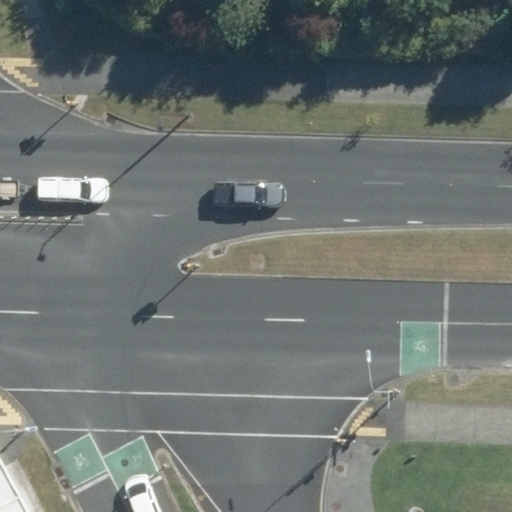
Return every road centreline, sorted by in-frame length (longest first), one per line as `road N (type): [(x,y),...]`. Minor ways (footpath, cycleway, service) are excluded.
road 1 (secondary): [(398,322),(125,308)]
road 2 (secondary): [(125,308),(210,388),(273,511)]
road 3 (secondary): [(125,308),(152,252),(187,227),(322,179)]
road 4 (secondary): [(81,170),(322,179)]
road 5 (residential): [(398,322),(356,355),(296,432),(283,464),(281,511)]
road 6 (secondary): [(322,179),(511,181)]
road 7 (residential): [(105,448),(78,406),(0,343)]
road 8 (secondary): [(0,247),(58,259),(125,308)]
road 9 (secondary): [(105,448),(108,381),(125,308)]
road 10 (secondary): [(125,308),(0,306)]
